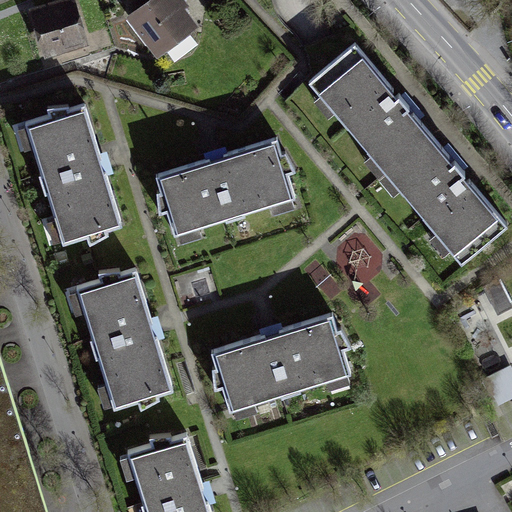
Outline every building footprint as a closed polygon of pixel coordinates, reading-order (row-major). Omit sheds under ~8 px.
[(45,0),(28,5),(41,51),(87,38),(76,0),(45,0)] [(197,17),(182,0),(145,0),(128,15),(160,51),(197,17)] [(393,86),(356,42),(309,81),(462,261),(508,222),(463,168),(393,86)] [(105,161),(89,110),(22,130),(57,242),(124,222),(105,161)] [(159,175),(177,235),(296,198),(278,138),(224,155),(159,175)] [(154,328),(135,267),(79,284),(114,404),(171,387),(154,328)] [(232,413),(356,374),(335,309),(272,329),(212,348),(232,413)] [(511,364),(485,378),(497,403),(511,395),(511,364)] [(0,511),(43,511),(0,370),(0,511)] [(211,511),(208,499),(190,436),(131,453),(148,511),(211,511)]
